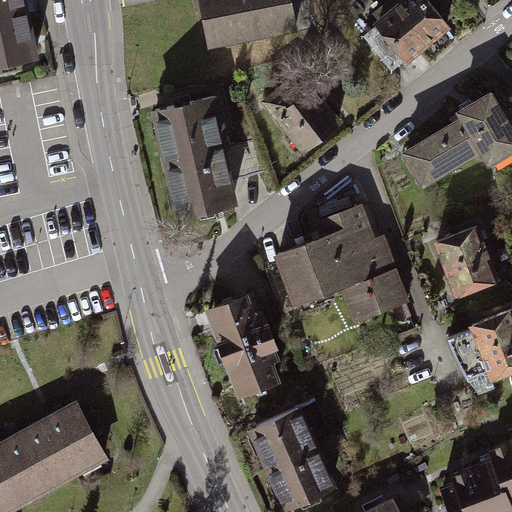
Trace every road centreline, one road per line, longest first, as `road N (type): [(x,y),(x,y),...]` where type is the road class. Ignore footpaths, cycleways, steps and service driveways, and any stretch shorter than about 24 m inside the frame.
road 1 (residential): [(147,313),(511,20)]
road 2 (tertiary): [(84,0),(109,181),(147,313)]
road 3 (tertiary): [(147,313),(186,424),(229,511)]
